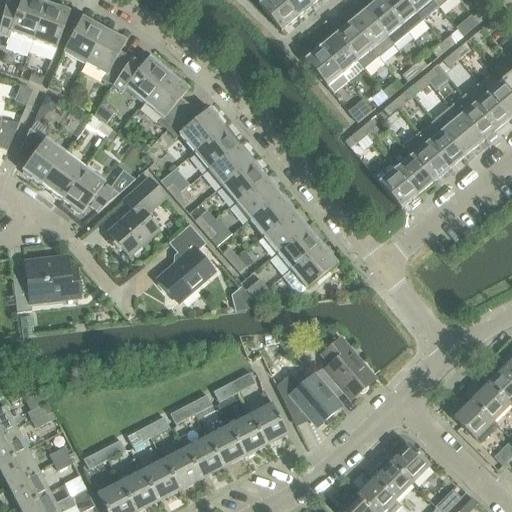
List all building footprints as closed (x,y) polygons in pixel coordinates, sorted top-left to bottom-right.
[(21,0),(18,8),(6,4),(0,26),(0,37),(9,41),(7,46),(29,53),(46,5),(33,0),(21,0)] [(287,28),(296,21),(287,10),(278,0),(253,0),(258,5),(280,33),(287,28)] [(278,0),(287,10),(296,21),(311,8),(303,0),(278,0)] [(303,0),(311,8),(320,0),(303,0)] [(378,0),(377,0),(363,12),(393,47),(407,35),(378,0)] [(403,0),(378,0),(407,35),(422,23),(403,0)] [(429,0),(403,0),(422,23),(438,10),(429,0)] [(429,0),(438,10),(449,0),(429,0)] [(70,13),(46,5),(29,53),(51,61),(56,51),(70,13)] [(478,25),(488,18),(482,11),(473,19),(478,25)] [(363,12),(348,24),(378,59),(393,47),(363,12)] [(62,54),(84,66),(91,53),(103,30),(82,18),(62,54)] [(487,37),(497,29),(492,22),(482,31),(487,37)] [(348,24),(334,36),(363,72),(378,59),(348,24)] [(102,82),(112,88),(131,60),(120,53),(126,42),(103,30),(91,53),(84,66),(104,77),(102,82)] [(334,36),(319,48),(342,76),(348,84),(363,72),(334,36)] [(451,38),(441,46),(446,52),(456,44),(451,38)] [(436,60),(446,52),(441,46),(431,54),(436,60)] [(462,47),(452,55),(458,62),(467,54),(462,47)] [(326,89),(342,76),(319,48),(303,61),(326,89)] [(448,70),(458,62),(452,55),(442,63),(448,70)] [(125,91),(143,106),(169,74),(149,58),(141,68),(131,60),(112,88),(121,96),(125,91)] [(421,61),(411,69),(417,76),(427,68),(421,61)] [(406,85),(417,76),(411,69),(400,78),(406,85)] [(432,72),(423,79),(428,86),(438,79),(432,72)] [(511,73),(500,83),(511,97),(511,73)] [(188,90),(169,74),(143,106),(161,121),(157,125),(167,132),(191,108),(181,100),(188,90)] [(40,88),(43,80),(31,75),(28,83),(40,88)] [(418,95),(428,86),(423,79),(412,88),(418,95)] [(58,96),(62,88),(50,83),(47,91),(58,96)] [(511,97),(500,83),(486,95),(508,123),(511,119),(511,97)] [(390,86),(381,94),(387,101),(396,93),(390,86)] [(463,98),(494,135),(508,123),(486,95),(478,86),(463,98)] [(376,109),(387,101),(381,94),(370,102),(376,109)] [(402,96),(393,104),(398,111),(408,103),(402,96)] [(56,102),(45,97),(39,109),(51,114),(56,102)] [(448,110),(479,147),(494,135),(463,98),(448,110)] [(388,120),(398,111),(393,104),(382,113),(388,120)] [(179,138),(194,156),(225,130),(209,110),(199,118),(191,108),(167,132),(174,141),(179,138)] [(448,110),(433,122),(464,159),(479,147),(448,110)] [(357,126),(366,117),(361,111),(351,119),(357,126)] [(92,118),(84,130),(90,135),(91,133),(94,135),(96,132),(101,125),(92,118)] [(1,120),(0,119),(0,150),(7,152),(18,126),(1,122),(1,120)] [(433,122),(418,135),(448,172),(464,159),(433,122)] [(370,123),(360,131),(366,137),(376,129),(370,123)] [(101,125),(96,132),(107,139),(112,133),(112,132),(101,125)] [(194,156),(207,172),(239,146),(225,130),(194,156)] [(21,173),(41,188),(65,155),(45,140),(44,142),(29,131),(17,157),(27,164),(21,173)] [(356,145),(366,137),(360,131),(351,139),(356,145)] [(112,133),(107,139),(113,144),(118,137),(112,133)] [(402,148),(403,150),(432,185),(448,172),(418,135),(402,148)] [(143,144),(137,151),(144,156),(150,150),(143,144)] [(207,172),(221,189),(253,163),(239,146),(207,172)] [(403,150),(387,163),(417,198),(432,185),(403,150)] [(41,188),(60,202),(85,169),(65,155),(41,188)] [(221,189),(235,206),(266,180),(253,163),(221,189)] [(400,212),(417,198),(387,163),(371,176),(378,184),(400,212)] [(105,184),(85,169),(60,202),(81,217),(87,209),(97,216),(118,197),(103,186),(105,184)] [(128,258),(153,236),(158,232),(148,220),(148,214),(165,200),(148,180),(123,203),(133,213),(108,235),(128,258)] [(235,206),(249,222),(280,196),(266,180),(235,206)] [(165,191),(174,200),(180,195),(172,185),(165,191)] [(189,204),(180,195),(174,200),(182,210),(189,204)] [(249,222),(262,239),(287,218),(294,213),(287,205),(280,196),(249,222)] [(262,239),(276,256),(287,246),(308,230),(294,213),(287,218),(262,239)] [(193,222),(202,233),(209,227),(200,216),(193,222)] [(178,306),(214,274),(196,254),(205,246),(189,227),(168,246),(178,257),(175,259),(175,266),(157,281),(178,306)] [(217,236),(209,227),(202,233),(210,242),(217,236)] [(276,256),(290,272),(321,246),(308,230),(287,246),(276,256)] [(337,265),(321,246),(290,272),(283,278),(294,291),(305,291),(337,265)] [(222,256),(230,266),(237,260),(228,250),(222,256)] [(43,300),(79,296),(76,270),(68,271),(67,259),(24,264),(26,276),(12,278),(16,315),(31,314),(30,306),(44,304),(43,300)] [(245,269),(237,260),(230,266),(239,275),(245,269)] [(259,281),(252,287),(261,297),(267,291),(259,281)] [(254,302),(261,297),(252,287),(246,292),(254,302)] [(32,318),(20,320),(22,339),(34,338),(32,318)] [(273,338),(264,339),(264,340),(265,348),(278,346),(273,339),(273,338)] [(321,371),(312,378),(330,398),(337,392),(342,393),(343,393),(350,402),(374,382),(359,364),(359,360),(353,354),(349,354),(341,344),(337,344),(326,353),(326,358),(332,365),(326,371),(321,371)] [(511,375),(504,368),(487,384),(508,406),(511,402),(511,375)] [(248,376),(231,385),(236,395),(253,386),(248,376)] [(275,388),(287,413),(293,424),(304,418),(308,416),(310,422),(316,429),(339,409),(330,398),(312,378),(300,389),(289,376),(287,378),(275,388)] [(10,405),(33,393),(26,380),(3,392),(10,405)] [(487,384),(470,402),(491,423),(508,406),(487,384)] [(218,405),(236,395),(231,385),(212,395),(218,405)] [(205,398),(188,408),(193,418),(210,409),(205,398)] [(475,439),(491,423),(470,402),(454,418),(475,439)] [(270,406),(248,418),(264,449),(286,437),(270,406)] [(29,414),(33,422),(45,416),(41,408),(29,414)] [(174,428),(193,418),(188,408),(168,418),(174,428)] [(0,438),(15,431),(3,409),(0,410),(0,438)] [(49,424),(45,416),(33,422),(38,430),(49,424)] [(248,418),(226,429),(243,460),(264,449),(248,418)] [(162,421),(144,431),(150,441),(167,432),(162,421)] [(226,429),(205,440),(221,471),(243,460),(226,429)] [(0,438),(0,466),(26,453),(15,431),(0,438)] [(131,451),(150,441),(144,431),(126,441),(131,451)] [(205,440),(183,452),(199,483),(221,471),(205,440)] [(500,469),(511,456),(511,446),(509,444),(492,461),(500,469)] [(118,445),(101,454),(107,464),(123,455),(118,445)] [(408,447),(389,466),(410,486),(428,468),(408,447)] [(49,457),(53,465),(67,458),(63,450),(49,457)] [(183,452),(161,463),(178,494),(199,483),(183,452)] [(0,466),(0,473),(8,489),(37,474),(26,453),(0,466)] [(88,473),(107,464),(101,454),(82,464),(88,473)] [(72,467),(67,458),(53,465),(57,474),(72,467)] [(161,463),(140,474),(156,505),(178,494),(161,463)] [(389,466),(373,482),(394,503),(410,486),(389,466)] [(37,474),(8,489),(19,510),(33,503),(48,495),(37,474)] [(140,474),(118,486),(132,511),(143,511),(156,505),(140,474)] [(373,482),(355,499),(368,511),(395,511),(399,508),(394,503),(373,482)] [(132,511),(118,486),(96,497),(103,511),(132,511)] [(432,507),(434,510),(436,508),(439,511),(447,511),(460,500),(450,490),(432,507)] [(71,500),(75,508),(89,500),(85,492),(71,500)] [(33,503),(19,510),(20,511),(66,511),(74,508),(69,498),(54,506),(48,495),(33,503)] [(368,511),(355,499),(342,511),(368,511)] [(87,511),(93,509),(89,500),(75,508),(77,511),(87,511)]
